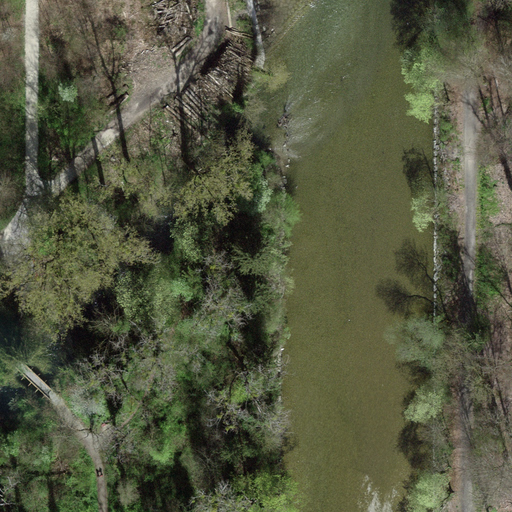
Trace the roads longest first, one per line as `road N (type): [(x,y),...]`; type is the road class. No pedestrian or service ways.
road 1 (track): [(148,0),(113,118),(31,209)]
road 2 (track): [(31,209),(30,0)]
road 3 (track): [(511,5),(489,49),(471,183)]
road 4 (track): [(54,402),(93,441),(101,511)]
